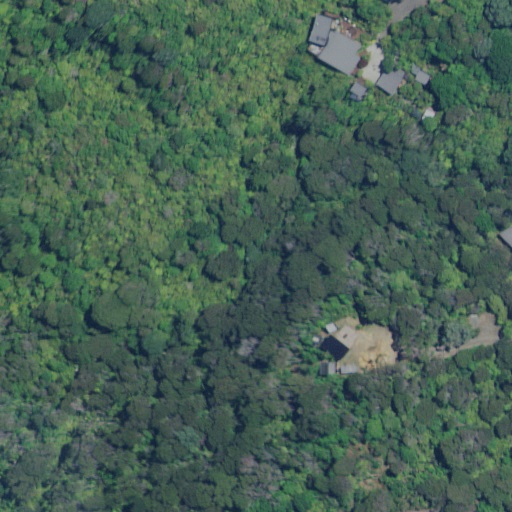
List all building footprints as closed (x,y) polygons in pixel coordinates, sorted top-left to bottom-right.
[(342,24),(323,13),(314,52),(354,77),(366,58),(360,54),(365,47),(338,30),(342,24)] [(434,77),(424,72),(419,81),(428,87),(434,77)] [(371,90),(358,83),(353,93),(367,99),(371,90)] [(337,338),(327,350),(341,361),(351,349),(337,338)] [(355,366),(341,367),(342,377),(355,376),(355,366)]
